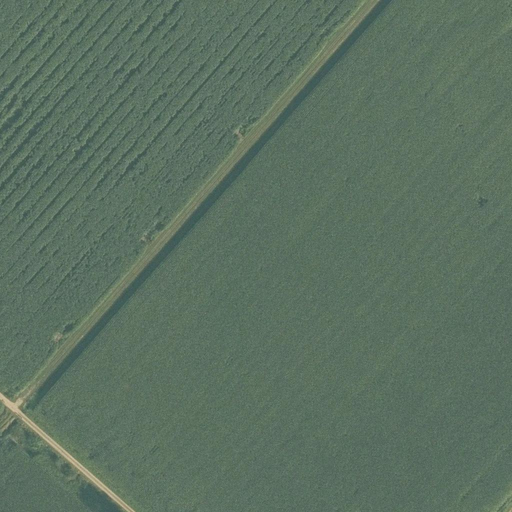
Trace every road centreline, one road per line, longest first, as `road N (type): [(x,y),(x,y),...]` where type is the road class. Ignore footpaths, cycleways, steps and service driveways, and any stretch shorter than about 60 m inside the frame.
road 1 (track): [(16,412),(378,0)]
road 2 (track): [(16,412),(130,511)]
